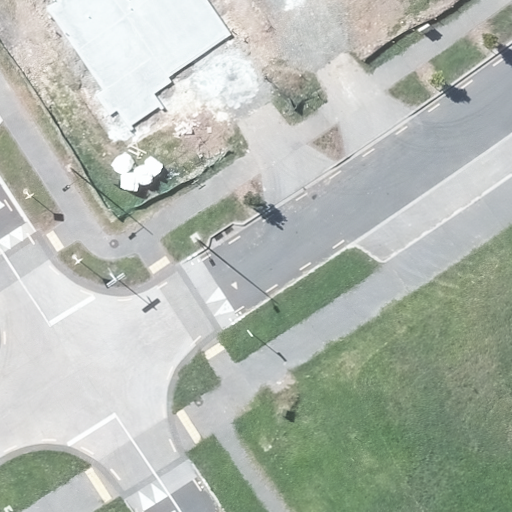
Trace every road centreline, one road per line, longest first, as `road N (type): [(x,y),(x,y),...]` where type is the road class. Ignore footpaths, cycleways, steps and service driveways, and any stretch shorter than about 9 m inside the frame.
road 1 (residential): [(85,379),(511,88)]
road 2 (residential): [(85,379),(176,511)]
road 3 (residential): [(0,250),(85,379)]
